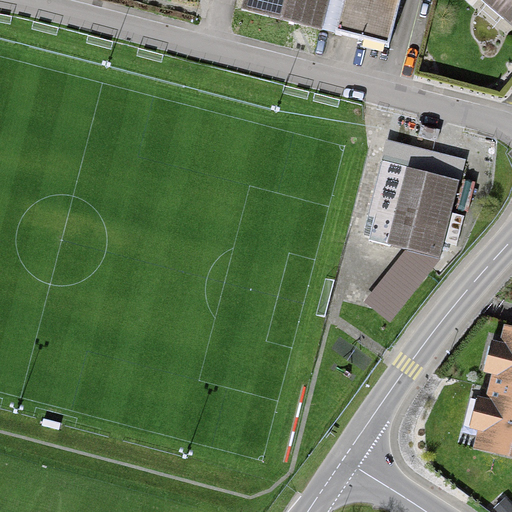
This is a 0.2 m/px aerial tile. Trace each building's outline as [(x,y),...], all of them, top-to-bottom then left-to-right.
[(244,0),(242,12),(317,32),(325,0),(244,0)] [(325,0),(317,32),(386,50),(398,0),(325,0)] [(511,0),(476,0),(511,30),(511,0)] [(440,261),(458,184),(407,173),(389,249),(440,261)] [(473,442),(511,451),(511,321),(504,319),(500,336),(492,334),(484,366),(492,368),(486,392),(477,390),(469,423),(477,425),(473,442)]
